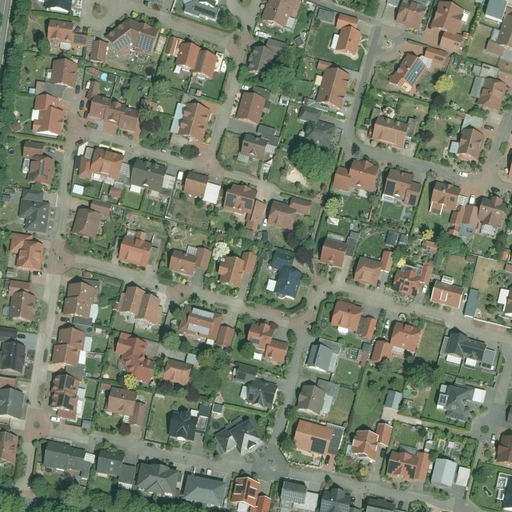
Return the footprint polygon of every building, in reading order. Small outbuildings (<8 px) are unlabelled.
[(47,0),(46,12),(70,15),(72,0),(47,0)] [(167,0),(135,0),(135,1),(165,9),(167,0)] [(217,0),(196,0),(193,11),(214,16),(217,0)] [(302,1),(298,0),(271,0),(264,22),(292,31),(302,1)] [(489,0),(489,4),(482,2),(479,18),(498,22),(499,16),(502,17),(505,0),(489,0)] [(475,11),(443,1),(429,44),(460,55),(475,11)] [(427,11),(405,4),(398,26),(420,33),(427,11)] [(331,25),(334,14),(318,10),(315,20),(331,25)] [(50,19),(47,42),(84,47),(85,38),(74,37),(76,22),(50,19)] [(511,20),(506,19),(496,49),(511,54),(511,20)] [(131,21),(107,39),(121,58),(134,48),(151,54),(160,32),(131,21)] [(365,38),(342,30),(335,53),(357,61),(365,38)] [(173,58),(175,41),(169,40),(166,57),(173,58)] [(95,42),(92,61),(105,62),(107,43),(95,42)] [(217,56),(184,46),(176,70),(210,80),(217,56)] [(277,58),(256,51),(247,79),(268,86),(277,58)] [(427,68),(408,57),(392,84),(411,95),(427,68)] [(77,65),(57,62),(53,90),(74,92),(77,65)] [(352,79),(330,72),(318,106),(341,113),(352,79)] [(506,90),(486,84),(478,107),(498,114),(506,90)] [(267,103),(245,96),(236,122),(258,129),(267,103)] [(96,97),(90,117),(135,130),(141,110),(96,97)] [(65,102),(34,98),(29,137),(61,141),(65,102)] [(211,117),(190,110),(180,139),(202,146),(211,117)] [(462,127),(480,128),(481,119),(463,117),(462,127)] [(412,129),(377,118),(370,140),(405,152),(412,129)] [(335,130),(309,123),(304,144),(329,151),(335,130)] [(487,141),(466,134),(458,158),(479,165),(487,141)] [(268,147),(244,139),(237,160),(261,168),(268,147)] [(124,159),(91,151),(85,178),(118,186),(124,159)] [(51,163),(30,161),(27,185),(47,188),(51,163)] [(378,170),(341,161),(334,190),(371,199),(378,170)] [(167,170),(133,162),(127,188),(162,196),(167,170)] [(211,178),(187,173),(181,198),(205,203),(211,178)] [(426,183),(396,175),(389,202),(420,209),(426,183)] [(462,190),(435,184),(429,210),(456,217),(462,190)] [(259,192),(229,185),(222,213),(252,219),(259,192)] [(119,199),(120,190),(109,188),(107,197),(119,199)] [(505,205),(472,196),(464,227),(497,235),(505,205)] [(330,206),(340,206),(339,198),(330,199),(330,206)] [(49,204),(22,200),(17,233),(44,237),(49,204)] [(292,207),(275,204),(270,226),(292,231),(296,215),(306,217),(309,204),(293,200),(292,207)] [(100,215),(80,210),(73,237),(94,242),(100,215)] [(385,244),(394,247),(397,234),(389,232),(385,244)] [(455,244),(457,234),(451,232),(448,243),(455,244)] [(134,242),(122,239),(116,264),(148,271),(153,246),(145,244),(146,237),(136,235),(134,242)] [(44,242),(13,238),(9,268),(40,272),(44,242)] [(348,247),(322,240),(316,264),(342,271),(348,247)] [(437,245),(423,241),(420,250),(435,254),(437,245)] [(194,258),(174,254),(169,274),(193,279),(196,269),(206,272),(210,253),(196,249),(194,258)] [(241,263),(224,259),(218,285),(239,290),(243,274),(248,275),(252,257),(243,255),(241,263)] [(382,264),(359,258),(353,282),(376,288),(382,264)] [(421,276),(398,270),(392,295),(415,301),(421,276)] [(295,301),(301,276),(281,271),(275,296),(295,301)] [(511,272),(499,318),(511,320),(511,272)] [(463,287),(434,280),(428,302),(457,309),(463,287)] [(6,292),(26,296),(29,285),(8,281),(6,292)] [(95,288),(70,285),(66,316),(91,320),(95,288)] [(146,294),(130,290),(124,316),(135,319),(134,322),(159,328),(161,316),(154,315),(158,298),(145,296),(146,294)] [(473,318),(477,293),(467,291),(463,317),(473,318)] [(36,299),(13,296),(10,322),(32,325),(36,299)] [(375,312),(337,303),(330,332),(368,341),(375,312)] [(224,317),(185,308),(179,336),(217,345),(224,317)] [(275,331),(252,324),(246,347),(267,353),(269,354),(273,341),(275,331)] [(378,341),(372,362),(388,367),(391,355),(414,362),(423,332),(397,324),(391,345),(378,341)] [(89,334),(60,330),(55,367),(84,371),(89,334)] [(486,345),(449,336),(443,361),(480,370),(486,345)] [(146,343),(121,338),(117,355),(124,356),(122,362),(132,378),(149,383),(153,365),(142,363),(146,343)] [(289,345),(273,341),(269,354),(267,353),(266,360),(283,365),(289,345)] [(26,347),(0,343),(0,373),(22,377),(26,347)] [(315,346),(308,371),(335,377),(341,353),(315,346)] [(359,351),(356,361),(365,363),(368,353),(359,351)] [(169,360),(164,382),(187,389),(193,367),(169,360)] [(81,385),(57,381),(53,413),(77,416),(81,385)] [(281,388),(251,381),(246,401),(276,408),(281,388)] [(450,388),(445,412),(450,413),(449,417),(468,422),(470,411),(466,410),(468,403),(474,404),(477,389),(455,384),(454,389),(450,388)] [(327,393),(304,388),(298,413),(321,419),(327,393)] [(23,395),(0,392),(0,394),(0,417),(20,420),(23,395)] [(396,413),(401,396),(387,392),(382,408),(396,413)] [(139,400),(107,393),(103,413),(134,420),(139,400)] [(175,413),(170,438),(194,443),(200,418),(175,413)] [(234,427),(217,437),(227,454),(238,448),(242,455),(262,443),(250,422),(236,431),(234,427)] [(339,433),(302,424),(296,450),(333,459),(339,433)] [(380,439),(359,434),(352,463),(374,468),(380,439)] [(511,439),(503,437),(497,463),(511,467),(511,439)] [(19,441),(0,438),(0,466),(15,469),(19,441)] [(91,458),(47,447),(42,467),(86,477),(91,458)] [(103,452),(98,473),(121,478),(126,456),(103,452)] [(425,461),(394,454),(389,477),(419,483),(425,461)] [(455,466),(436,462),(430,486),(450,491),(455,466)] [(180,475),(141,466),(134,495),(174,504),(180,475)] [(454,485),(465,488),(469,471),(458,468),(454,485)] [(227,487),(188,478),(182,503),(221,511),(227,487)] [(511,479),(509,479),(503,509),(511,511),(511,479)] [(261,486),(237,481),(231,505),(255,510),(261,486)] [(309,490),(284,485),(280,504),(293,507),(292,510),(302,511),(312,511),(314,505),(306,503),(309,490)] [(350,499),(326,493),(321,511),(359,511),(360,511),(348,509),(350,499)] [(407,511),(408,510),(373,502),(370,511),(407,511)]
